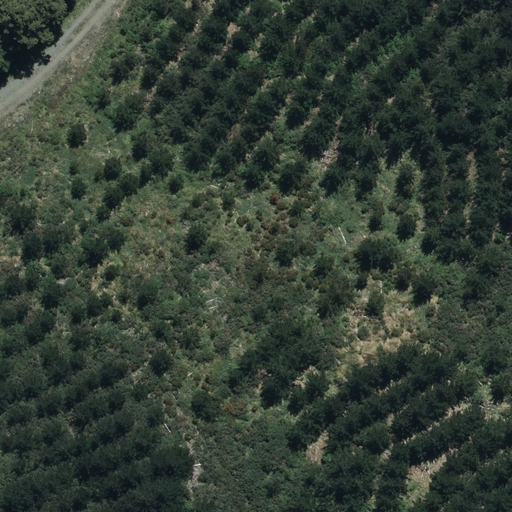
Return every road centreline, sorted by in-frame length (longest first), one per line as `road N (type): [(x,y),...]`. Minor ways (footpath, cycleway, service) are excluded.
road 1 (track): [(0,248),(44,220),(145,199),(204,208),(228,202),(244,174),(233,147),(261,140),(302,167),(316,204),(350,244),(379,252),(396,246),(373,200),(337,172),(340,141),(357,129),(402,146),(448,243),(380,386),(371,511)]
road 2 (track): [(0,149),(93,74),(143,0)]
